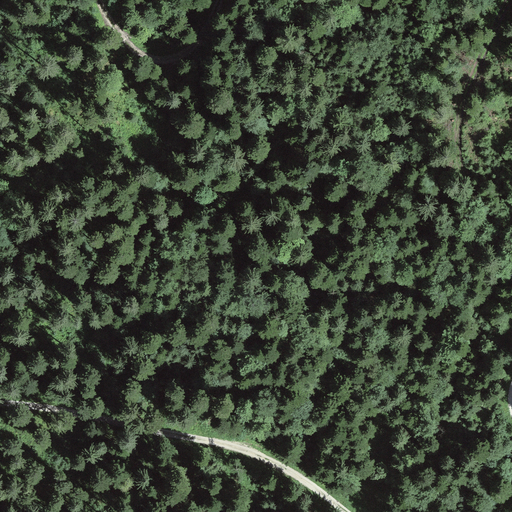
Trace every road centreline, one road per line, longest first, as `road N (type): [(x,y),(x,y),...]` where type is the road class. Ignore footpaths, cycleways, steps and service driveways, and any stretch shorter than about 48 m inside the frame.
road 1 (track): [(508,0),(475,71),(458,137),(466,179),(492,224),(500,260),(466,352),(460,412),(501,511)]
road 2 (track): [(347,511),(255,456),(99,416),(0,401)]
road 3 (track): [(220,0),(196,44),(160,61),(136,49),(98,0)]
